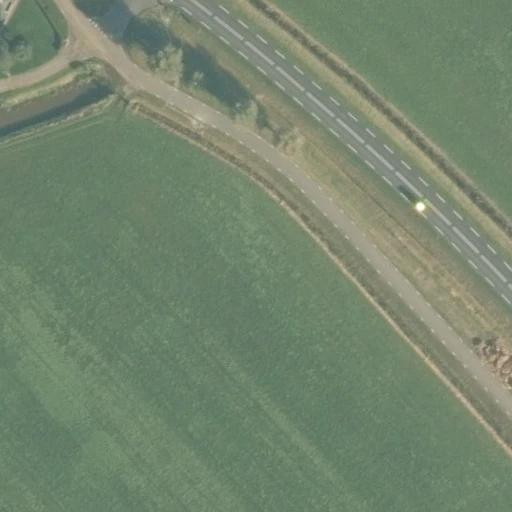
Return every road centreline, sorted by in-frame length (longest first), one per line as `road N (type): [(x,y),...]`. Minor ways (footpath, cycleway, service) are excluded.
road 1 (unclassified): [(511,409),(281,164),(140,79),(95,39)]
road 2 (primary): [(511,293),(328,112),(187,0)]
